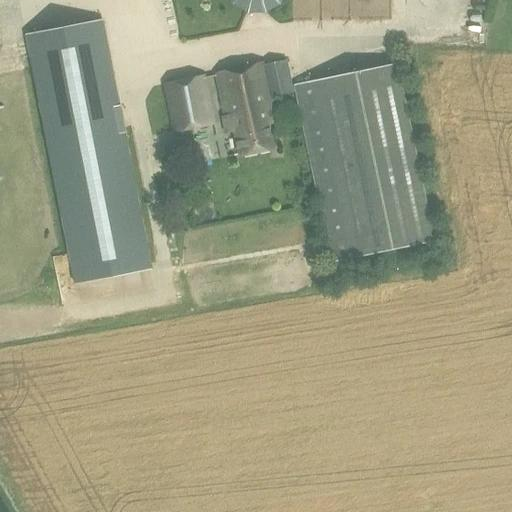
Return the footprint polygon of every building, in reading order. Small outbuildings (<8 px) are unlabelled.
[(295,0),(280,0),(129,23),(134,58),(260,39),(259,31),(279,28),(276,11),(297,8),(295,0)] [(396,18),(395,0),(297,0),(298,22),(396,18)] [(103,21),(28,35),(76,282),(151,267),(103,21)] [(278,123),(273,97),(272,96),(289,93),(283,61),(266,65),(265,64),(217,74),(226,117),(224,118),(228,134),(237,132),(243,156),(274,149),(268,125),(278,123)] [(296,86),(329,264),(432,245),(399,67),(296,86)] [(205,78),(165,86),(174,134),(214,126),(205,78)]
